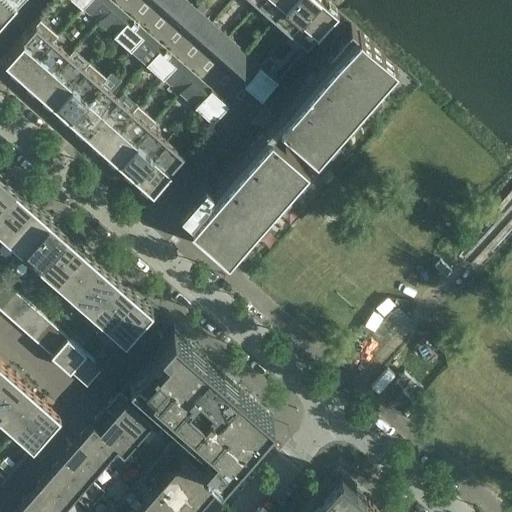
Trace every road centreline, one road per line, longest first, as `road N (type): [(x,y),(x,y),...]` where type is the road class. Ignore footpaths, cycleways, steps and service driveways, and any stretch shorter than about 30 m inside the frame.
road 1 (residential): [(335,412),(0,115)]
road 2 (residential): [(449,511),(335,412)]
road 3 (residential): [(249,511),(335,412)]
road 4 (residential): [(82,409),(0,501)]
